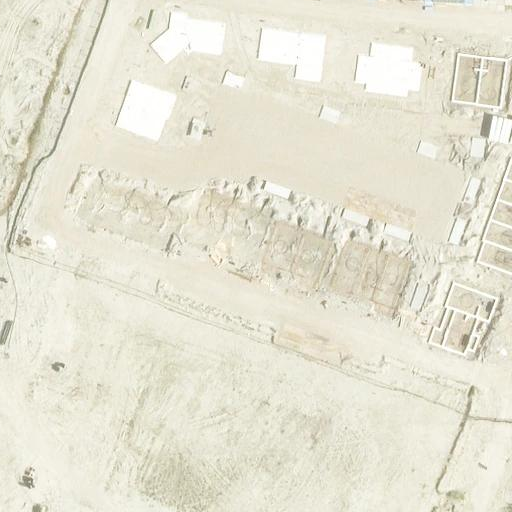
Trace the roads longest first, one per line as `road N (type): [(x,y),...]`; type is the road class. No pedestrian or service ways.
road 1 (residential): [(101,59),(0,355)]
road 2 (residential): [(216,0),(511,29)]
